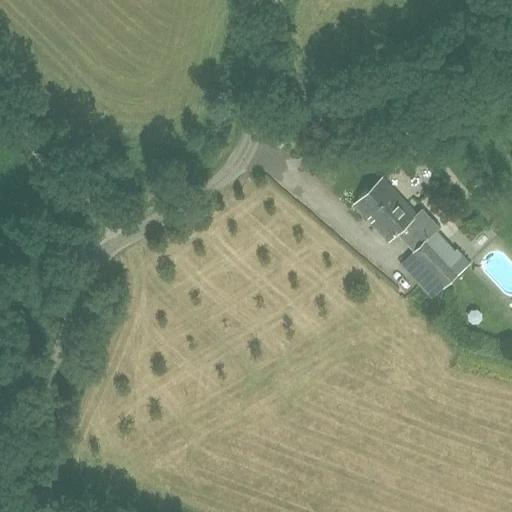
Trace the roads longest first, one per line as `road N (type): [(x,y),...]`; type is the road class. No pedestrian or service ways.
road 1 (unclassified): [(74,252),(212,173),(246,111),(265,0)]
road 2 (unclassified): [(0,471),(56,328),(74,252)]
